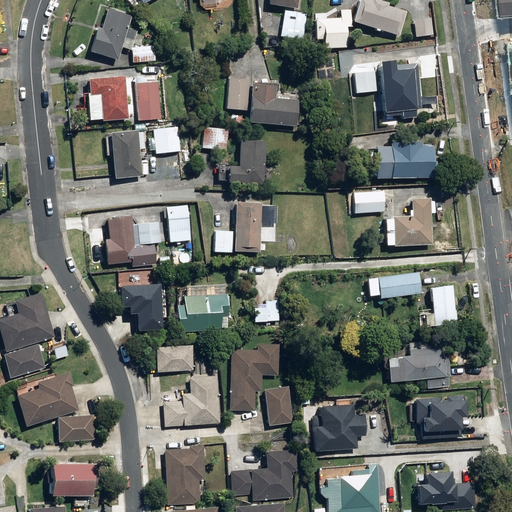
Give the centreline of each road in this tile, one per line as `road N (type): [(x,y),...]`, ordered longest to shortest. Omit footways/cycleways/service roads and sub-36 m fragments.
road 1 (residential): [(134,511),(119,372),(48,231),(32,81),(40,0)]
road 2 (residential): [(511,365),(465,0)]
